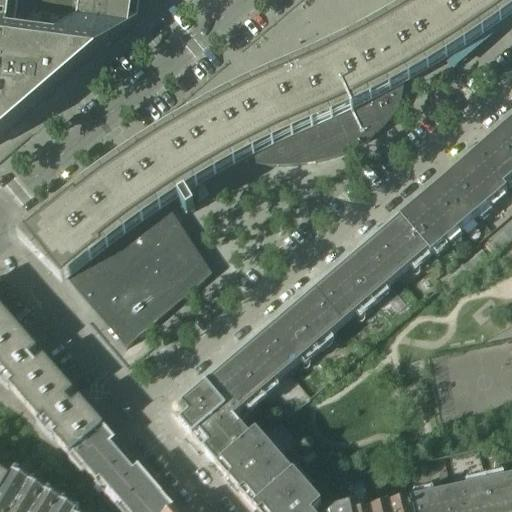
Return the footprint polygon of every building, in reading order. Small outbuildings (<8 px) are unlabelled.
[(0,0),(0,140),(137,24),(140,1),(139,0),(0,0)] [(342,118),(375,102),(402,89),(408,86),(418,80),(421,79),(428,74),(438,68),(447,62),(473,39),(511,6),(511,0),(423,0),(404,13),(398,16),(385,24),(380,26),(363,36),(351,42),(339,48),(333,51),(239,94),(228,99),(220,103),(197,116),(178,126),(169,131),(165,134),(147,145),(130,156),(119,163),(103,175),(92,182),(72,197),(47,217),(48,217),(17,242),(62,288),(67,283),(167,210),(211,182),(212,182),(224,175),(233,170),(242,165),(309,133),(342,118)] [(511,124),(489,144),(494,149),(511,169),(511,124)] [(511,182),(511,169),(494,149),(489,144),(478,153),(474,156),(443,183),(474,221),(506,193),(503,190),(507,186),(511,182)] [(125,351),(211,278),(143,172),(33,243),(67,283),(125,351)] [(443,183),(398,222),(427,256),(430,259),(474,221),(443,183)] [(193,213),(185,199),(178,203),(186,217),(193,213)] [(427,256),(398,222),(369,246),(398,280),(427,256)] [(497,252),(511,239),(511,226),(485,250),(492,257),(497,252)] [(369,246),(341,270),(370,304),(398,280),(369,246)] [(481,253),(441,287),(448,295),(488,260),(481,253)] [(341,270),(314,293),(343,327),(370,304),(341,270)] [(343,327),(314,293),(286,317),(316,351),(343,327)] [(0,330),(10,322),(0,311),(0,330)] [(316,351),(286,317),(259,340),(288,374),(316,351)] [(36,353),(10,322),(0,330),(0,379),(23,406),(57,377),(43,360),(39,363),(33,356),(36,353)] [(259,340),(232,364),(261,397),(288,374),(259,340)] [(232,364),(204,387),(233,421),(261,397),(232,364)] [(72,395),(57,377),(23,406),(68,459),(71,456),(102,429),(87,411),(79,402),(75,405),(69,398),(72,395)] [(204,387),(170,416),(215,468),(249,439),(233,421),(204,387)] [(109,447),(114,443),(102,429),(71,456),(118,510),(119,511),(173,511),(174,511),(149,484),(137,469),(132,473),(109,447)] [(249,439),(215,468),(251,510),(291,476),(255,434),(249,439)] [(291,476),(251,510),(253,511),(316,511),(321,508),(292,475),(291,476)] [(0,496),(9,482),(0,476),(0,496)] [(9,482),(0,496),(0,511),(12,511),(28,486),(12,477),(9,482)] [(511,511),(511,479),(485,486),(490,511),(511,511)] [(28,486),(12,511),(33,511),(44,496),(28,486)] [(490,511),(485,486),(409,503),(411,511),(490,511)] [(44,496),(33,511),(55,511),(59,506),(44,496)] [(411,511),(409,503),(390,507),(391,511),(411,511)]
